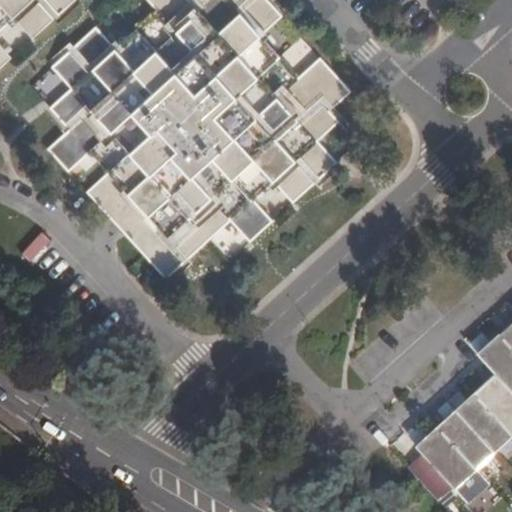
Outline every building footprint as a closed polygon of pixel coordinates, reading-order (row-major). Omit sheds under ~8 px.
[(0,0),(0,69),(11,60),(0,47),(0,29),(13,18),(33,40),(75,0),(0,0)] [(149,0),(159,11),(115,50),(96,29),(53,68),(73,89),(51,108),(71,130),(49,150),(69,170),(90,151),(110,173),(88,193),(166,278),(231,220),(250,241),(272,222),(252,200),(274,181),(293,201),(336,163),(317,142),(338,121),(328,111),(350,91),(321,60),(300,79),(260,36),(281,16),(266,0),(149,0)] [(511,320),(500,332),(506,340),(511,345),(511,320)] [(487,343),(478,351),(483,357),(485,359),(489,363),(497,373),(504,380),(511,389),(511,345),(506,340),(500,332),(487,343)] [(478,351),(487,343),(479,334),(470,343),(478,351)] [(488,382),(497,373),(489,363),(479,372),(488,382)] [(497,373),(488,382),(475,393),(482,400),(511,433),(511,389),(504,380),(497,373)] [(458,391),(448,400),(457,410),(467,401),(458,391)] [(475,393),(467,401),(457,410),(463,417),(494,451),(511,434),(511,433),(482,400),(475,393)] [(444,421),(457,410),(448,400),(436,411),(444,421)] [(457,410),(444,421),(438,427),(444,433),(475,468),(494,451),(463,417),(457,410)] [(409,435),(418,445),(428,436),(419,426),(409,435)] [(438,427),(428,436),(418,445),(424,452),(455,486),(475,468),(444,433),(438,427)] [(424,452),(409,465),(440,499),(455,486),(424,452)] [(455,486),(468,501),(488,483),(475,468),(455,486)]
